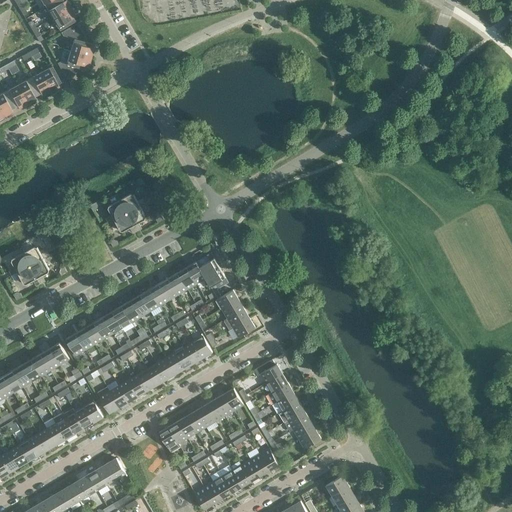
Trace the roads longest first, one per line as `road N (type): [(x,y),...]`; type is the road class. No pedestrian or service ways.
road 1 (unclassified): [(0,504),(292,333)]
road 2 (unclassified): [(220,212),(391,105),(432,53),(450,0)]
road 3 (unclassified): [(0,330),(220,212)]
road 4 (unclassified): [(220,212),(135,74)]
road 5 (residential): [(0,145),(135,74)]
road 6 (residential): [(292,333),(220,212)]
road 7 (residential): [(362,450),(292,333)]
road 8 (unclassified): [(362,450),(252,511)]
